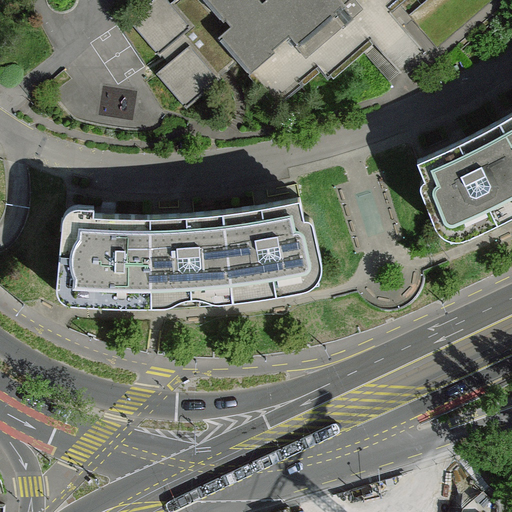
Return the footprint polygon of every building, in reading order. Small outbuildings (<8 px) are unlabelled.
[(193,0),(176,15),(166,3),(134,29),(171,73),(161,80),(190,114),(243,69),(281,114),(370,39),(402,77),(426,56),(393,17),(412,0),(193,0)] [(511,112),(500,120),(511,140),(511,112)] [(497,214),(511,205),(511,140),(500,120),(461,141),(418,160),(426,178),(450,234),(465,228),(497,214)] [(450,234),(426,178),(423,181),(421,183),(421,187),(437,226),(440,230),(446,234),(453,237),(461,237),(468,235),(465,228),(450,234)] [(306,215),(302,197),(263,204),(224,210),(234,290),(272,285),(301,279),(319,275),(306,215)] [(64,215),(62,232),(69,232),(70,221),(71,216),(74,213),(78,212),(78,204),(72,206),(67,210),(64,215)] [(234,290),(224,210),(185,213),(150,214),(152,295),(192,294),(234,290)] [(152,295),(150,214),(110,214),(78,212),(74,213),(71,216),(70,221),(69,232),(62,232),(59,271),(65,271),(64,285),(65,290),(67,292),(71,293),(115,295),(152,295)] [(310,216),(306,215),(319,275),(301,279),(304,287),(311,285),(318,278),(323,270),(323,259),(313,220),(310,216)] [(65,271),(59,271),(58,285),(58,290),(61,294),(64,298),(71,300),(71,293),(67,292),(65,290),(64,285),(65,271)]
